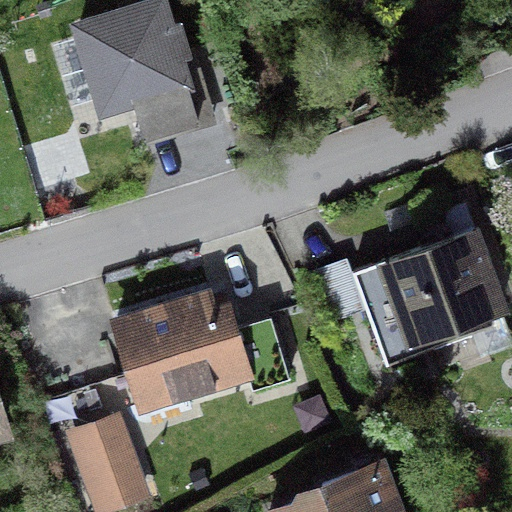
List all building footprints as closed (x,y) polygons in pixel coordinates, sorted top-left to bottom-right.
[(76,27),(100,109),(182,84),(173,55),(181,53),(174,30),(166,32),(157,3),(76,27)] [(430,244),(350,272),(383,365),(417,353),(413,341),(498,311),(469,230),(449,238),(444,224),(425,230),(430,244)] [(212,311),(207,296),(112,325),(137,406),(244,374),(249,390),(286,379),(268,319),(233,330),(226,307),(212,311)] [(139,494),(112,419),(74,433),(102,508),(139,494)] [(391,511),(374,465),(319,486),(322,494),(271,511),(391,511)]
